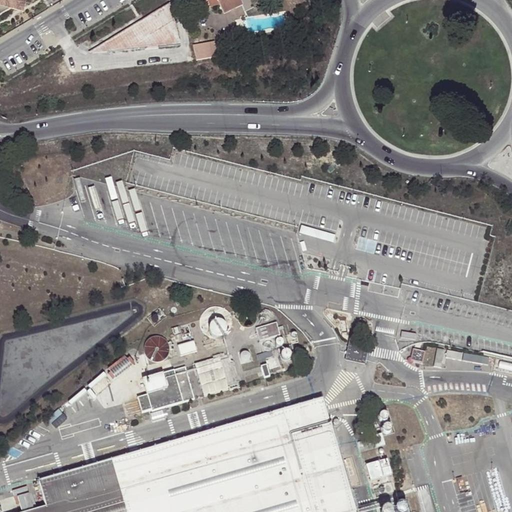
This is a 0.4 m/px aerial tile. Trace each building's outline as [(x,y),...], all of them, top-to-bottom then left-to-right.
[(0,0),(0,9),(2,12),(12,4),(18,0),(0,0)] [(216,0),(217,1),(216,1),(216,3),(219,14),(239,9),(237,0),(216,0)] [(171,1),(143,19),(146,24),(143,25),(140,20),(89,52),(141,48),(152,42),(155,47),(180,44),(171,1)] [(223,36),(201,41),(205,56),(225,51),(223,36)] [(210,327),(212,330),(213,331),(215,332),(216,333),(218,333),(219,333),(222,333),(223,332),(225,331),(226,329),(227,327),(227,324),(226,321),(225,319),(222,317),(220,316),(217,316),(214,318),(211,320),(211,321),(210,323),(210,324),(210,327)] [(256,323),(261,337),(273,334),(282,332),(277,317),(256,323)] [(273,334),(261,337),(263,345),(268,343),(270,350),(264,351),(267,357),(269,364),(282,361),(273,334)] [(145,338),(148,362),(170,359),(168,336),(145,338)] [(268,343),(263,345),(256,347),(259,360),(267,357),(264,351),(270,350),(268,343)] [(364,346),(352,344),(349,359),(361,361),(364,346)] [(425,352),(413,349),(411,357),(414,358),(413,362),(422,364),(425,352)] [(133,366),(127,355),(106,367),(112,378),(133,366)] [(205,396),(229,387),(218,356),(194,365),(205,396)] [(141,412),(194,400),(187,367),(142,376),(146,394),(138,396),(141,412)] [(97,393),(109,384),(102,374),(90,382),(97,393)] [(321,395),(286,406),(289,417),(304,413),(307,422),(327,415),(321,395)] [(289,417),(286,406),(39,479),(46,505),(21,511),(0,511),(355,511),(327,415),(307,422),(304,413),(289,417)] [(383,414),(381,414),(380,415),(379,416),(378,418),(378,419),(379,421),(380,422),(382,423),(383,423),(385,422),(386,421),(387,420),(387,418),(387,417),(386,415),(384,414),(383,414)] [(491,417),(482,420),(483,426),(493,423),(491,417)] [(387,425),(385,425),(384,426),(383,427),(382,429),(382,430),(383,432),(384,433),(385,434),(387,434),(389,433),(390,432),(391,431),(391,429),(391,428),(390,427),(388,426),(387,425)] [(364,458),(369,473),(389,467),(385,452),(364,458)] [(374,491),(377,500),(387,497),(385,488),(374,491)] [(20,502),(22,508),(32,505),(30,500),(20,502)] [(409,511),(408,503),(393,506),(394,511),(409,511)]
